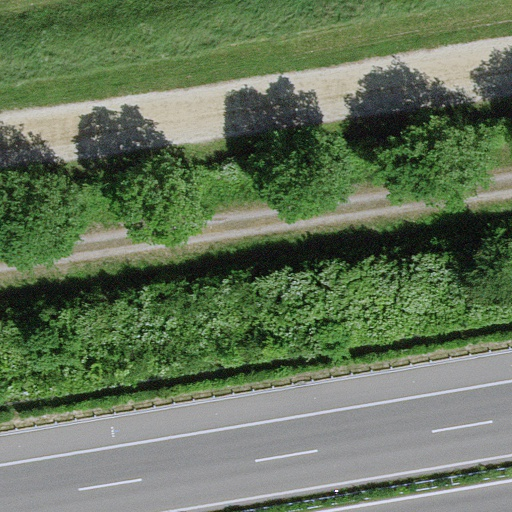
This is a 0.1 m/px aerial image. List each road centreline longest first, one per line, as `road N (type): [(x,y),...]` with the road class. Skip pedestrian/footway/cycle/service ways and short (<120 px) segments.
road 1 (motorway): [(511,418),(0,502)]
road 2 (track): [(0,141),(511,63)]
road 3 (track): [(511,184),(0,261)]
